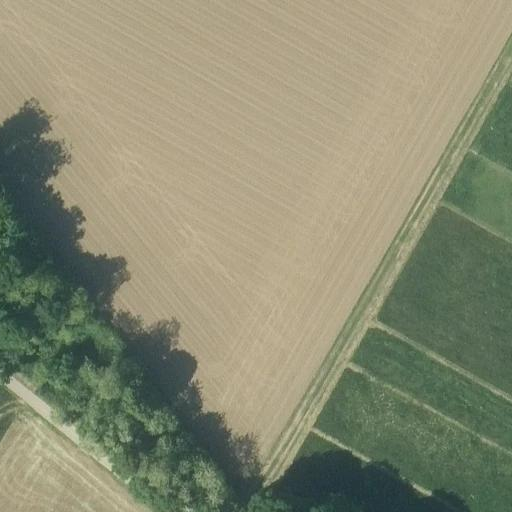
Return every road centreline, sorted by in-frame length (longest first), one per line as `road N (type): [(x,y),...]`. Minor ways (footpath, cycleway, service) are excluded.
road 1 (track): [(227,511),(287,435),(511,37)]
road 2 (track): [(0,378),(157,511)]
